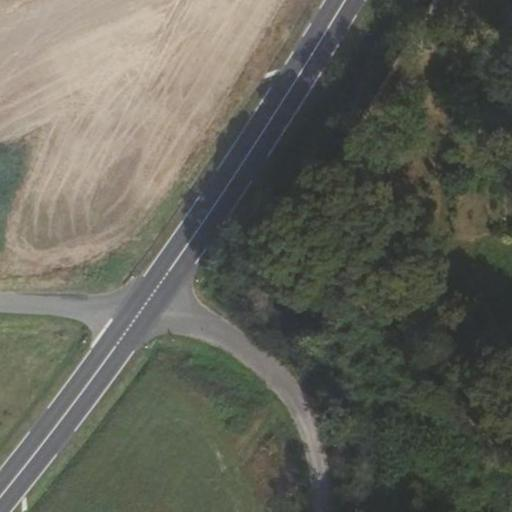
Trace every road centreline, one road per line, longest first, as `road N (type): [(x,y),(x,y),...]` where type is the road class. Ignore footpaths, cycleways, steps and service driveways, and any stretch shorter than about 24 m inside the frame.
road 1 (primary): [(345,0),(141,311)]
road 2 (unclassified): [(141,311),(200,328),(265,363),(309,419),(322,511)]
road 3 (primary): [(141,311),(0,497)]
road 4 (unclassified): [(0,303),(141,311)]
